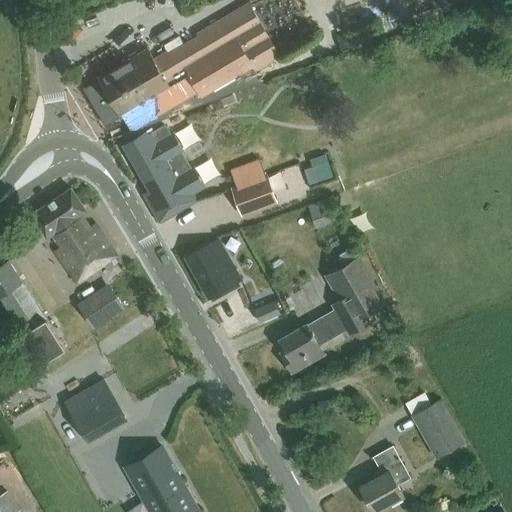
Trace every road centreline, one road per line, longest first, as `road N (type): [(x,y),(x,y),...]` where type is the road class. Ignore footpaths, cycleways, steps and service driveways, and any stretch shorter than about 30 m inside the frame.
road 1 (tertiary): [(301,511),(115,185),(83,155),(63,154)]
road 2 (unclassified): [(63,154),(34,0)]
